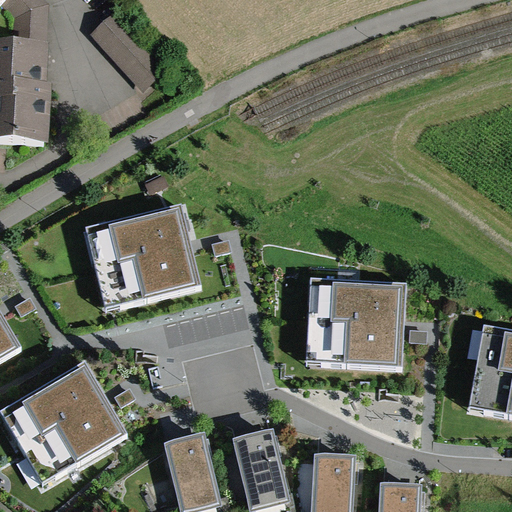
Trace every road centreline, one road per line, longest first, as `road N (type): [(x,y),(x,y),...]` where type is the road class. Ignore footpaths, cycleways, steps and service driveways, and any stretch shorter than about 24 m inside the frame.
road 1 (residential): [(464,0),(279,65),(0,222)]
road 2 (residential): [(511,467),(387,449),(222,379)]
